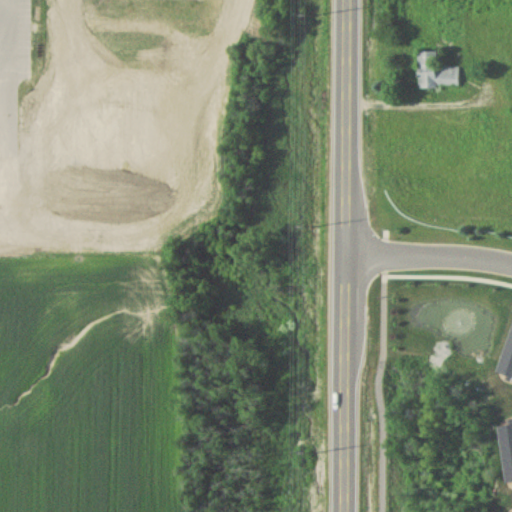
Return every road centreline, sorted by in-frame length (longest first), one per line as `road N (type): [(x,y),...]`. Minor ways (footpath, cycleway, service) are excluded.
road 1 (tertiary): [(346,0),(343,511)]
road 2 (residential): [(346,257),(511,261)]
